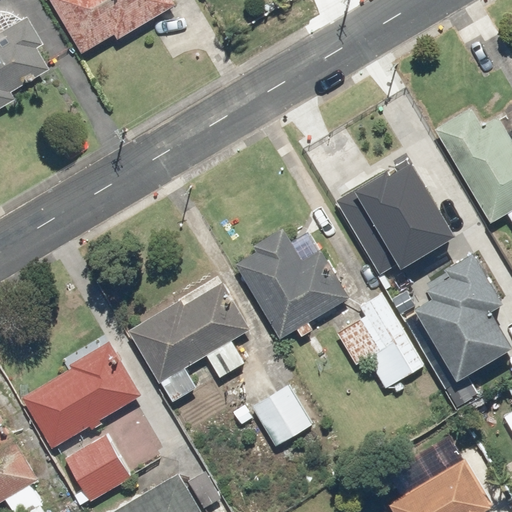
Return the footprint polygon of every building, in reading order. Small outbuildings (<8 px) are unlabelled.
[(179,0),(56,0),(86,49),(119,29),(123,35),(180,1),(179,0)] [(0,27),(0,104),(15,96),(10,88),(49,65),(36,43),(43,39),(27,12),(0,27)] [(475,104),(439,125),(495,219),(510,210),(511,212),(511,128),(502,112),(486,122),(475,104)] [(410,155),(340,196),(386,274),(463,229),(419,154),(412,158),(410,155)] [(261,247),(240,259),(284,335),(302,325),(306,332),(317,326),(313,318),(354,294),(326,245),(307,256),(288,224),(257,242),(261,247)] [(421,302),(463,374),(511,345),(511,327),(498,304),(510,297),(480,246),(453,262),(457,270),(434,284),(439,292),(421,302)] [(166,378),(177,398),(201,384),(189,364),(210,352),(224,374),(249,359),(236,337),(256,325),(227,278),(188,301),(185,295),(132,326),(164,379),(166,378)] [(427,363),(386,290),(363,303),(370,314),(342,330),(360,362),(372,355),(389,385),(427,363)] [(25,394),(57,445),(147,391),(114,337),(73,360),(75,364),(25,394)] [(256,403),(279,442),(316,421),(292,381),(256,403)] [(42,475),(1,404),(0,404),(0,501),(10,496),(19,511),(29,511),(30,511),(50,511),(51,511),(33,481),(42,475)] [(69,454),(94,498),(135,474),(110,431),(69,454)] [(396,497),(405,511),(495,511),(491,505),(499,501),(472,454),(396,497)] [(216,511),(233,511),(212,466),(193,475),(207,503),(211,501),(216,511)] [(108,511),(208,511),(183,468),(108,511)]
